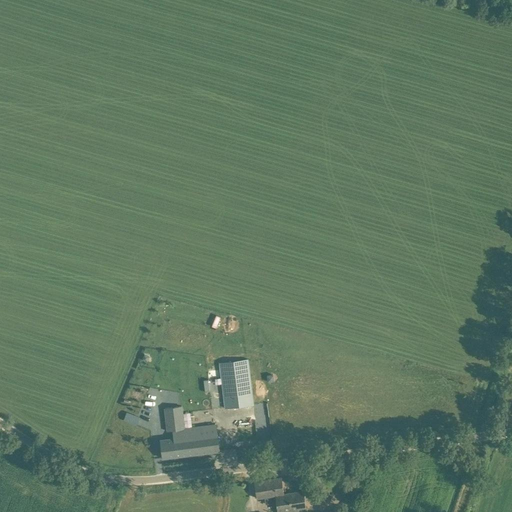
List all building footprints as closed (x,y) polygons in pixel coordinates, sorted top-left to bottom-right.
[(218,326),(223,328),(227,318),(223,316),(218,326)] [(185,332),(204,329),(203,321),(184,324),(185,332)] [(200,349),(188,350),(188,347),(181,347),(182,361),(201,360),(200,349)] [(248,359),(219,363),(225,408),(254,404),(248,359)] [(187,415),(183,416),(181,406),(165,408),(168,431),(173,430),(174,438),(160,440),(161,448),(162,458),(220,451),(218,441),(216,424),(184,428),(183,420),(187,419),(187,415)] [(137,425),(140,417),(127,412),(124,419),(137,425)] [(284,494),(282,477),(254,482),(256,491),(257,498),(265,497),(266,502),(276,500),(275,495),(284,494)] [(306,507),(305,500),(304,491),(284,494),(275,495),(276,500),(278,511),(299,511),(299,508),(306,507)]
